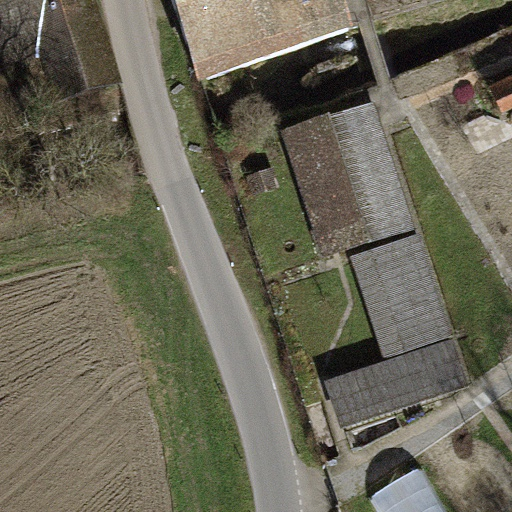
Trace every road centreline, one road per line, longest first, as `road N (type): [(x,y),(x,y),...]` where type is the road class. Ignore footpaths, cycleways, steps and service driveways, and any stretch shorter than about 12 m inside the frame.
road 1 (tertiary): [(281,511),(264,421),(166,161),(124,0)]
road 2 (track): [(280,501),(328,489),(511,372)]
